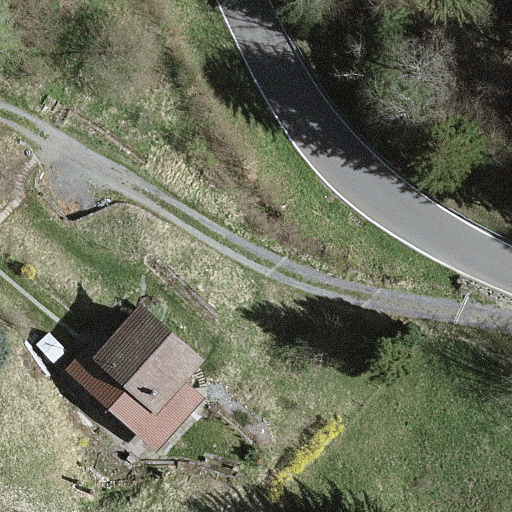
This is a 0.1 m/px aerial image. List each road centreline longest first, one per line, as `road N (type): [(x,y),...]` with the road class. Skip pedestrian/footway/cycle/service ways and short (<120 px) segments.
road 1 (track): [(0,113),(286,275),(347,294),(511,318)]
road 2 (tertiary): [(247,0),(309,114),(348,165),(419,225),(511,272)]
